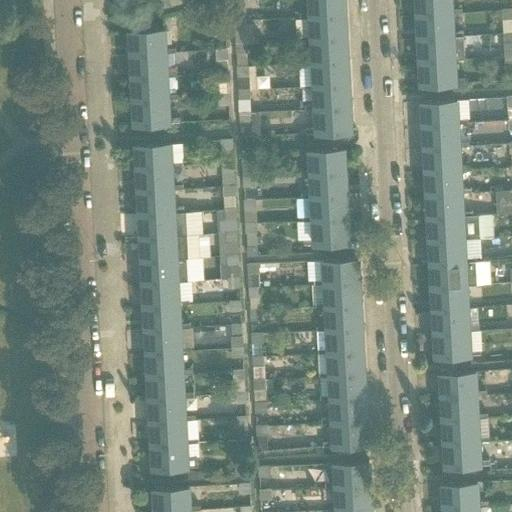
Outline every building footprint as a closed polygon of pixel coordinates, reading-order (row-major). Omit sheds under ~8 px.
[(169,0),(159,0),(161,8),(171,6),(169,0)] [(306,0),(308,17),(311,17),(344,15),(343,0),(306,0)] [(452,0),(415,0),(416,15),(453,13),(452,0)] [(139,4),(129,5),(131,15),(140,13),(139,4)] [(511,8),(502,9),(502,20),(511,19),(511,8)] [(453,13),(416,15),(418,38),(455,36),(453,13)] [(308,17),(299,18),(300,41),(309,40),(313,40),(346,38),(344,15),(311,17),(308,17)] [(245,19),(234,19),(234,29),(246,29),(245,19)] [(227,25),(213,26),(214,37),(227,36),(227,25)] [(149,29),(129,30),(130,53),(167,51),(165,28),(149,29)] [(511,31),(503,32),(504,56),(511,55),(511,31)] [(455,36),(418,38),(419,61),(456,59),(465,59),(463,36),(455,36)] [(313,40),(309,40),(310,63),(314,63),(347,61),(346,38),(313,40)] [(246,43),(235,44),(235,54),(247,53),(246,43)] [(228,48),(215,48),(215,59),(228,59),(228,48)] [(167,51),(130,53),(131,77),(168,75),(177,75),(177,67),(168,67),(167,51)] [(456,59),(419,61),(420,85),(440,84),(457,83),(456,59)] [(314,63),(310,63),(311,87),(315,86),(348,85),(347,61),(314,63)] [(248,65),(236,66),(237,78),(248,77),(248,65)] [(229,71),(216,72),(217,83),(229,82),(229,71)] [(168,75),(131,77),(133,99),(169,97),(168,75)] [(315,86),(311,87),(312,110),(316,109),(349,108),(348,85),(315,86)] [(249,88),(237,88),(238,100),(249,99),(249,88)] [(230,94),(217,95),(218,106),(231,105),(230,94)] [(169,97),(133,99),(134,124),(154,123),(171,122),(169,97)] [(441,101),(421,102),(422,125),(459,123),(458,100),(441,101)] [(316,109),(312,110),(314,133),(330,132),(350,131),(349,108),(316,109)] [(250,111),(239,112),(239,123),(251,122),(250,111)] [(459,123),(422,125),(423,149),(460,147),(459,123)] [(232,139),(220,139),(221,150),(233,150),(232,139)] [(155,143),(135,144),(136,167),(173,165),(172,142),(155,143)] [(460,147),(423,149),(425,171),(462,169),(460,147)] [(323,149),(306,150),(308,174),(311,174),(344,172),(343,148),(323,149)] [(252,153),(241,154),(241,164),(253,163),(252,153)] [(234,162),(221,162),(222,177),(235,177),(234,162)] [(173,165),(136,167),(138,190),(174,188),(173,165)] [(462,169),(425,171),(426,195),(463,193),(462,169)] [(311,174),(308,174),(309,197),(313,197),(346,195),(344,172),(311,174)] [(254,177),(242,178),(243,188),(254,187),(254,177)] [(235,185),(222,186),(223,196),(235,195),(235,185)] [(174,188),(138,190),(139,213),(175,211),(174,188)] [(511,190),(495,191),(497,214),(511,212),(511,190)] [(463,193),(426,195),(427,218),(464,216),(463,193)] [(313,197),(309,197),(310,220),(314,220),(347,218),(346,195),(313,197)] [(256,199),(243,200),(244,210),(256,210),(256,199)] [(223,210),(217,210),(218,233),(237,232),(237,219),(236,208),(223,208),(223,210)] [(175,211),(139,213),(140,236),(177,234),(186,234),(186,235),(199,235),(203,234),(202,211),(175,213),(175,211)] [(464,216),(427,218),(428,242),(466,239),(465,239),(479,238),(478,215),(464,216)] [(314,220),(310,220),(311,244),(328,243),(348,242),(347,218),(314,220)] [(257,222),(245,222),(245,233),(246,233),(247,246),(257,246),(256,233),(257,233),(257,222)] [(237,232),(218,233),(219,256),(238,255),(237,232)] [(177,234),(140,236),(141,260),(178,258),(178,259),(181,259),(186,259),(187,259),(200,258),(199,235),(186,235),(186,234),(177,234)] [(466,239),(428,242),(430,265),(467,263),(466,239)] [(257,246),(247,246),(248,256),(257,256),(257,246)] [(238,255),(219,256),(220,278),(227,278),(239,277),(238,255)] [(178,258),(141,260),(143,283),(177,282),(179,282),(179,281),(204,280),(203,258),(200,258),(187,259),(186,259),(181,259),(178,259),(178,258)] [(320,260),(308,261),(309,282),(314,282),(314,284),(321,284),(325,284),(358,282),(357,258),(337,259),(320,260)] [(259,263),(247,263),(248,287),(260,286),(259,263)] [(467,263),(430,265),(431,287),(468,285),(476,285),(475,263),(467,263)] [(239,277),(227,278),(228,289),(241,288),(240,277),(239,277)] [(177,282),(143,283),(144,306),(180,304),(179,282),(177,282)] [(325,284),(321,284),(323,307),(327,307),(360,305),(358,282),(325,284)] [(468,285),(431,287),(432,312),(469,309),(468,285)] [(260,286),(248,287),(249,298),(260,297),(260,286)] [(241,300),(228,301),(229,312),(242,311),(241,300)] [(180,304),(144,306),(145,328),(182,326),(180,304)] [(327,307),(323,307),(324,330),(328,330),(361,328),(360,305),(327,307)] [(261,309),(249,310),(250,321),(262,320),(261,309)] [(469,309),(432,312),(433,334),(471,332),(469,309)] [(241,324),(231,324),(231,334),(242,333),(241,324)] [(182,326),(145,328),(146,337),(146,353),(183,351),(182,337),(182,326)] [(328,330),(324,330),(325,353),(329,353),(362,351),(361,337),(361,328),(328,330)] [(262,331),(250,332),(251,344),(263,343),(262,331)] [(471,332),(433,334),(434,337),(435,357),(455,356),(472,355),(471,337),(471,332)] [(243,336),(230,337),(231,348),(244,347),(243,336)] [(244,347),(231,348),(231,358),(243,357),(244,357),(244,347)] [(183,351),(146,353),(148,375),(184,373),(183,351)] [(329,353),(325,353),(326,376),(330,376),(363,374),(362,351),(329,353)] [(264,355),(252,356),(252,366),(264,366),(264,355)] [(245,369),(232,370),(233,380),(245,380),(245,369)] [(460,373),(440,374),(441,398),(478,396),(477,372),(460,373)] [(184,373),(148,375),(149,398),(185,396),(184,373)] [(326,376),(319,377),(321,400),(327,399),(332,399),(365,397),(363,374),(330,376),(326,376)] [(265,378),(253,379),(253,390),(265,389),(265,378)] [(246,392),(233,393),(234,404),(247,403),(246,392)] [(185,396),(149,398),(150,422),(187,420),(185,396)] [(478,396),(441,398),(442,422),(479,420),(478,396)] [(332,399),(327,399),(329,422),(333,422),(366,420),(365,397),(332,399)] [(266,402),(254,402),(255,413),(266,412),(266,402)] [(247,415),(235,416),(235,426),(248,426),(247,415)] [(187,420),(150,422),(152,446),(188,444),(187,420)] [(333,422),(329,422),(330,446),(347,445),(367,444),(366,420),(333,422)] [(479,420),(442,422),(444,445),(480,443),(479,420)] [(267,425),(255,425),(255,435),(268,435),(267,425)] [(480,443),(444,445),(445,467),(482,465),(480,443)] [(188,444),(152,446),(153,468),(198,466),(198,458),(189,459),(188,444)] [(348,462),(331,463),(333,486),(336,486),(369,484),(368,461),(348,462)] [(269,466),(257,466),(258,477),(259,477),(270,477),(269,466)] [(250,482),(238,483),(238,484),(239,494),(251,493),(250,482)] [(461,483),(441,484),(443,507),(480,505),(478,482),(461,483)] [(336,486),(333,486),(333,500),(334,510),(337,509),(370,508),(369,484),(336,486)] [(173,487),(153,488),(155,511),(187,510),(186,487),(173,487)] [(260,489),(258,489),(259,500),(271,499),(271,490),(271,488),(260,489)]
